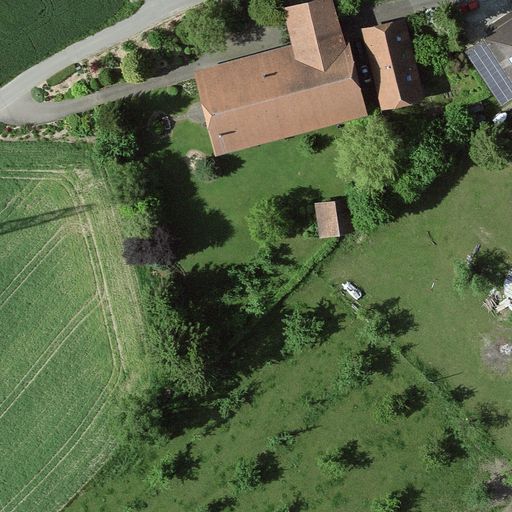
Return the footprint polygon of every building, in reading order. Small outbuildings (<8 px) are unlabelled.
[(314,0),(276,11),(286,47),(185,75),(207,156),(358,115),(326,0),(314,0)] [(498,107),(511,96),(511,14),(459,52),(498,107)] [(405,21),(360,31),(378,110),(423,100),(405,21)] [(511,138),(498,149),(511,165),(511,138)] [(314,237),(355,232),(351,200),(310,205),(314,237)]
